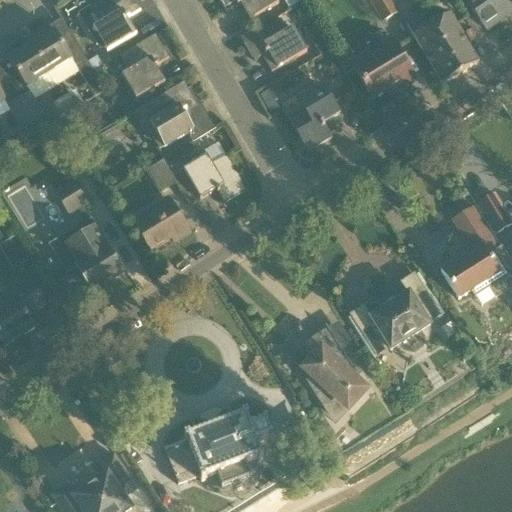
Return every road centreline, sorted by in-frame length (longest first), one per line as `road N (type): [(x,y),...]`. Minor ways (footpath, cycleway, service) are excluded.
road 1 (residential): [(0,394),(296,207)]
road 2 (residential): [(296,207),(511,64)]
road 3 (residential): [(296,207),(175,0)]
